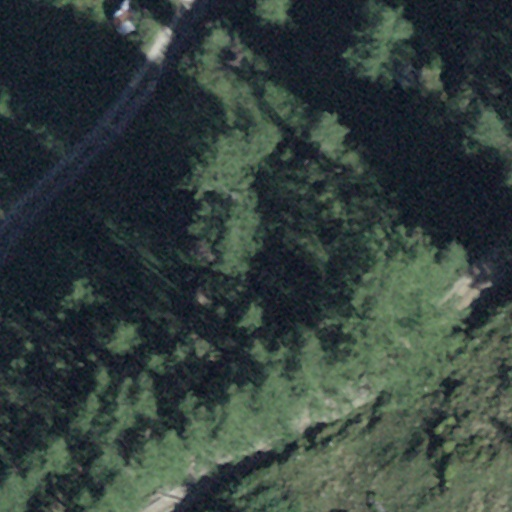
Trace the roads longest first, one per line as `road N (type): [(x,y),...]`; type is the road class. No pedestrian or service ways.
road 1 (track): [(511,237),(393,317),(151,511)]
road 2 (track): [(0,247),(33,200),(128,106),(202,0)]
